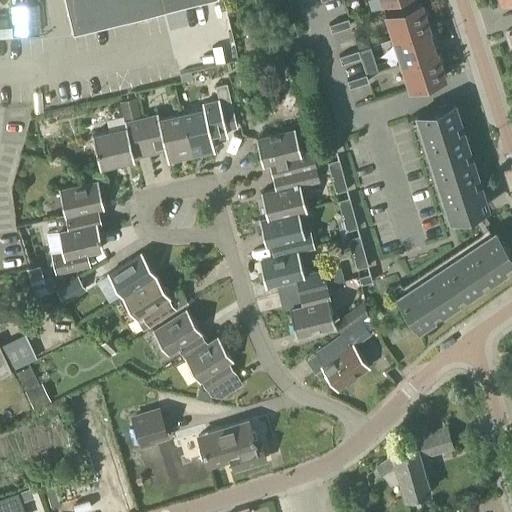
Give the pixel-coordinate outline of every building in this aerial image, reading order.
[(63,0),(72,34),(220,0),(63,0)] [(330,17),(347,9),(342,0),(334,0),(324,5),(330,17)] [(393,39),(430,28),(422,2),(385,14),(393,39)] [(12,34),(40,32),(40,25),(40,23),(39,4),(10,6),(12,34)] [(331,32),(350,26),(348,18),(329,24),(331,32)] [(401,63),(438,52),(437,51),(436,51),(429,29),(430,28),(393,39),(401,63)] [(225,37),(216,39),(219,55),(229,53),(225,37)] [(342,64),(361,57),(358,50),(339,56),(342,64)] [(438,52),(401,63),(409,89),(446,77),(438,52)] [(349,88),(368,82),(366,74),(347,80),(349,88)] [(221,130),(237,126),(227,83),(216,85),(220,99),(203,103),(204,108),(182,113),(191,154),(215,149),(212,138),(222,136),(221,130)] [(149,152),(141,117),(140,118),(136,97),(120,101),(125,121),(126,125),(92,133),(99,164),(149,152)] [(425,140),(456,131),(453,122),(460,120),(454,103),(417,115),(425,140)] [(191,154),(182,113),(159,119),(158,113),(141,117),(149,152),(165,148),(167,160),(191,154)] [(40,141),(60,136),(56,117),(35,121),(40,141)] [(301,153),(295,129),(295,128),(256,137),(262,163),(276,160),(279,173),(316,164),(313,150),(301,153)] [(435,170),(465,160),(462,150),(468,148),(463,130),(456,132),(456,131),(425,140),(435,170)] [(325,153),(336,151),(334,142),(323,145),(325,153)] [(444,198),(474,188),(474,187),(471,177),(477,175),(471,158),(465,160),(435,170),(444,198)] [(335,192),(347,189),(339,159),(328,162),(335,192)] [(266,217),(299,209),(307,207),(301,182),(320,178),(316,164),(279,173),(282,187),(260,192),(266,217)] [(101,223),(101,221),(97,208),(103,206),(97,180),(58,189),(65,216),(56,218),(58,230),(67,228),(68,229),(96,222),(97,224),(101,223)] [(480,185),(474,187),(474,188),(444,198),(451,219),(481,210),(478,200),(484,198),(480,185)] [(346,230),(358,227),(349,197),(338,200),(346,230)] [(281,254),(298,250),(307,248),(314,246),(310,229),(304,230),(299,209),(266,217),(260,218),(266,244),(278,241),(281,254)] [(67,228),(58,230),(56,218),(55,218),(57,230),(46,233),(50,252),(51,252),(55,274),(90,267),(86,250),(102,247),(97,224),(96,222),(68,229),(67,228)] [(488,274),(487,275),(491,280),(506,270),(502,265),(511,258),(511,256),(495,231),(470,247),(488,274)] [(357,268),(368,265),(359,235),(348,238),(357,268)] [(478,281),(487,275),(488,274),(470,247),(446,263),(468,296),(482,286),(478,281)] [(281,254),(260,259),(266,285),(269,284),(276,282),(278,291),(279,296),(300,291),(328,284),(344,281),(340,266),(324,270),(304,275),(298,250),(281,254)] [(122,295),(156,274),(141,252),(108,273),(122,295)] [(466,296),(468,296),(446,263),(422,279),(444,312),(458,302),(454,297),(463,291),(466,296)] [(361,284),(372,281),(370,273),(358,276),(361,284)] [(156,274),(122,295),(144,329),(171,312),(171,313),(187,302),(179,288),(169,294),(156,274)] [(86,289),(78,276),(77,275),(56,289),(65,303),(86,289)] [(443,312),(444,312),(422,279),(397,296),(419,328),(434,318),(430,313),(439,307),(443,312)] [(331,298),(328,284),(300,291),(303,304),(291,307),(297,333),(335,324),(329,299),(331,298)] [(43,310),(51,308),(48,299),(40,301),(43,310)] [(364,303),(349,314),(357,325),(363,321),(368,317),(364,303)] [(185,357),(209,342),(187,308),(153,329),(167,352),(178,345),(185,357)] [(315,373),(323,367),(337,388),(369,366),(355,345),(371,334),(363,321),(345,334),(340,335),(305,360),(315,373)] [(0,374),(11,370),(11,369),(36,358),(24,333),(0,344),(0,374)] [(101,342),(100,344),(111,354),(112,353),(119,345),(109,335),(101,342)] [(209,342),(185,357),(199,379),(201,378),(209,390),(230,376),(223,364),(233,358),(219,336),(209,342)] [(139,447),(169,438),(168,433),(159,406),(130,415),(139,447)] [(255,442),(248,419),(198,434),(198,435),(186,438),(193,459),(204,456),(207,465),(239,455),(242,465),(266,458),(260,440),(255,442)] [(413,447),(393,453),(393,452),(375,465),(382,476),(383,475),(390,484),(400,481),(405,497),(430,490),(426,476),(431,474),(430,455),(453,448),(446,424),(410,435),(413,447)] [(370,511),(368,503),(370,502),(365,481),(348,485),(354,506),(356,505),(357,511),(370,511)] [(31,495),(29,488),(20,491),(22,499),(31,495)] [(22,511),(16,493),(2,498),(7,511),(22,511)]
